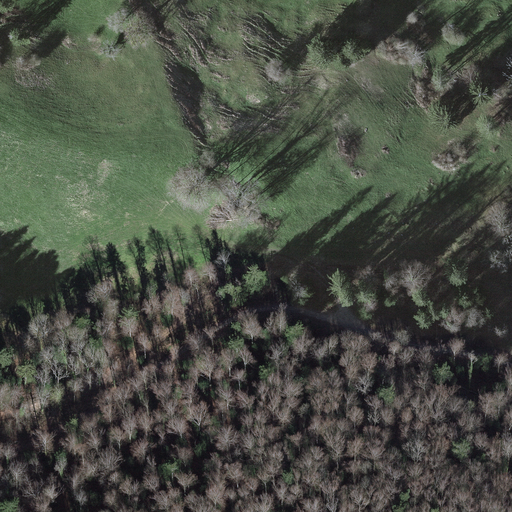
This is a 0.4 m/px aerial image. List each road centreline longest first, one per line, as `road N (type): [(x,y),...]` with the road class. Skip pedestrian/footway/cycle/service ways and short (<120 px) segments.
road 1 (track): [(0,451),(49,435),(251,311),(282,306),(511,366)]
road 2 (track): [(0,416),(84,387),(237,286),(289,266),(466,279),(511,290)]
road 3 (track): [(345,325),(332,289),(296,257),(198,220)]
